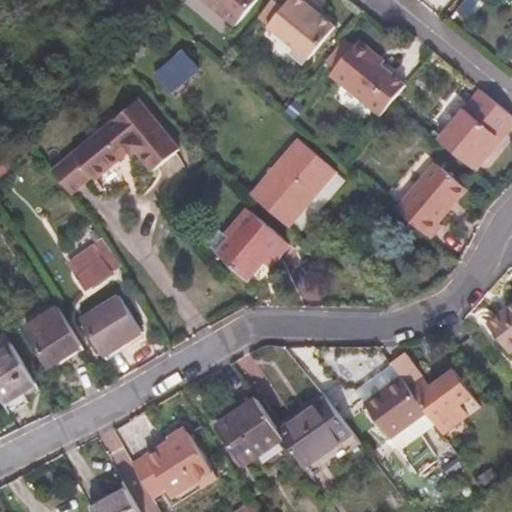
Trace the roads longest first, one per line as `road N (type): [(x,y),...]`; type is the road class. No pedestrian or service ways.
road 1 (residential): [(511,207),(456,292),(423,314),(384,329),(264,325),(236,333),(0,466)]
road 2 (residential): [(511,97),(397,0)]
